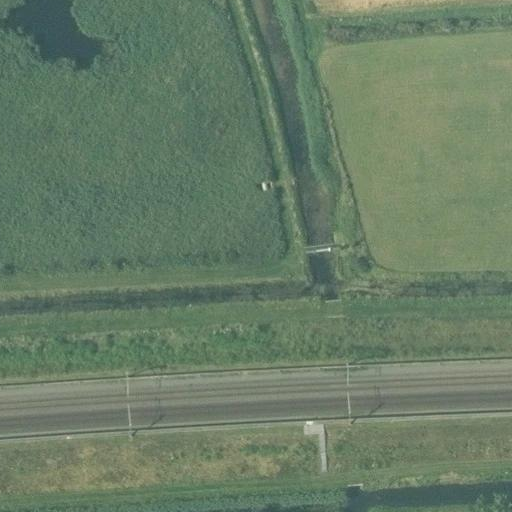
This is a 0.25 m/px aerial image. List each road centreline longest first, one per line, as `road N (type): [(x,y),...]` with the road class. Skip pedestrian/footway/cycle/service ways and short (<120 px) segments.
road 1 (track): [(293,251),(281,269),(0,290)]
road 2 (track): [(232,0),(293,251)]
